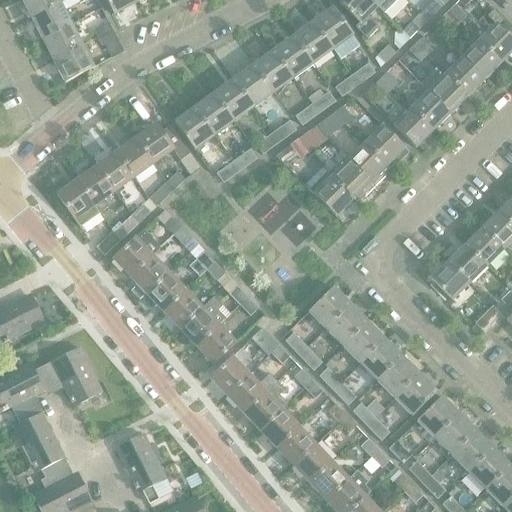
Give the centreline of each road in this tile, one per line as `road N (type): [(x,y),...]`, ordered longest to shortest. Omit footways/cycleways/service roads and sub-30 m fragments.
road 1 (tertiary): [(264,511),(0,195)]
road 2 (residential): [(511,412),(369,268),(511,133)]
road 3 (residential): [(56,135),(123,80),(256,0)]
road 4 (residential): [(56,135),(0,27)]
